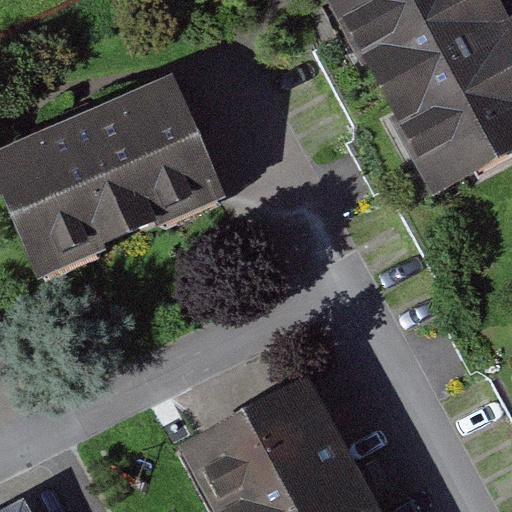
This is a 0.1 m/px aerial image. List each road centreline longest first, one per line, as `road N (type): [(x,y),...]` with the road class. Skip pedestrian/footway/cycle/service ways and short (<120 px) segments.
road 1 (residential): [(0,467),(353,298),(469,511)]
road 2 (unknown): [(353,298),(219,59)]
